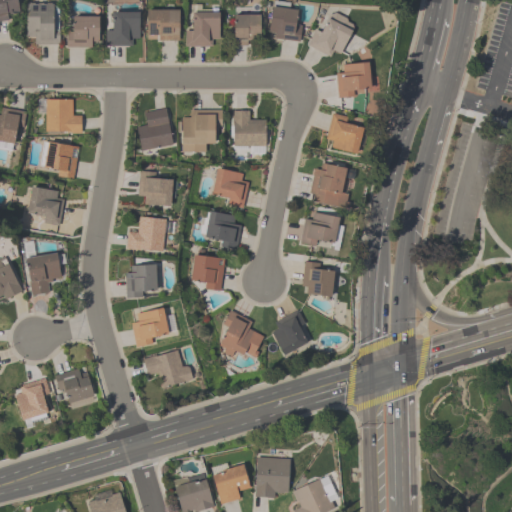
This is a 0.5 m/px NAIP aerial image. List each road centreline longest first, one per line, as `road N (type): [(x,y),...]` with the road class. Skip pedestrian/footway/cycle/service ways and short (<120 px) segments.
road 1 (residential): [(114,78),(93,302),(155,511)]
road 2 (residential): [(4,66),(36,78),(292,82)]
road 3 (primary): [(399,369),(407,235),(428,153)]
road 4 (residential): [(292,82),(299,98),(263,278)]
road 5 (primary): [(411,108),(381,215),(375,273)]
road 6 (secondary): [(511,309),(469,321),(433,314),(412,291),(405,250)]
road 7 (primary): [(402,506),(399,369)]
road 8 (primary): [(373,376),(372,511)]
